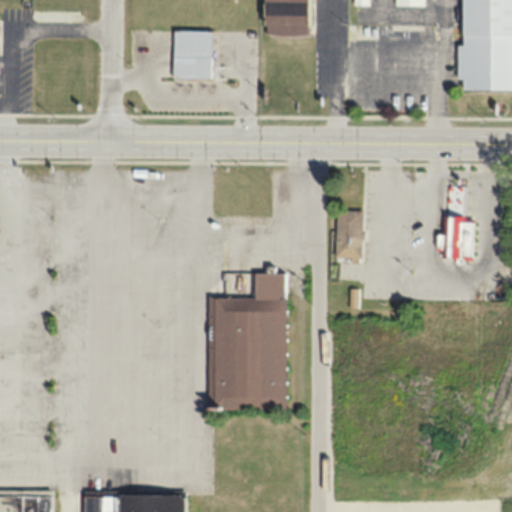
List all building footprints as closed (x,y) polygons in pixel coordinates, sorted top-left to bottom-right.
[(264,0),(264,34),(307,34),(307,0),(264,0)] [(511,0),(460,0),(460,89),(511,89),(511,0)] [(210,29),(172,29),(172,77),(210,77),(210,29)] [(361,260),(361,209),(335,209),(335,260),(361,260)] [(442,216),(442,257),(471,257),(471,216),(442,216)] [(284,409),(286,272),(254,272),(254,297),(209,296),(207,408),(284,409)] [(0,489),(0,511),(50,511),(50,489),(0,489)] [(84,493),(83,511),(183,511),(183,493),(84,493)]
